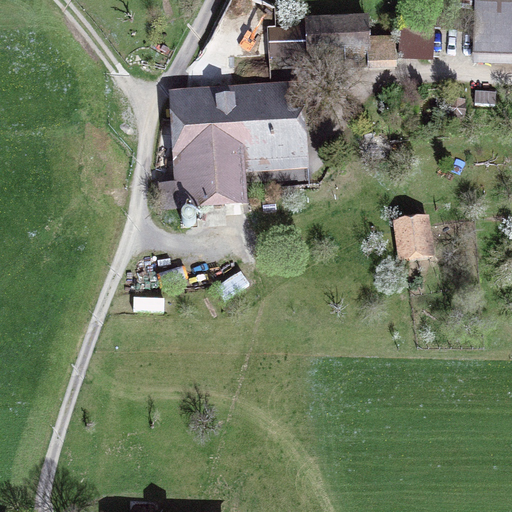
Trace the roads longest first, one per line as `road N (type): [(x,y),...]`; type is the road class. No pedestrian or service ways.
road 1 (track): [(43,511),(140,206),(152,117)]
road 2 (track): [(152,117),(60,0)]
road 3 (track): [(152,117),(211,0)]
